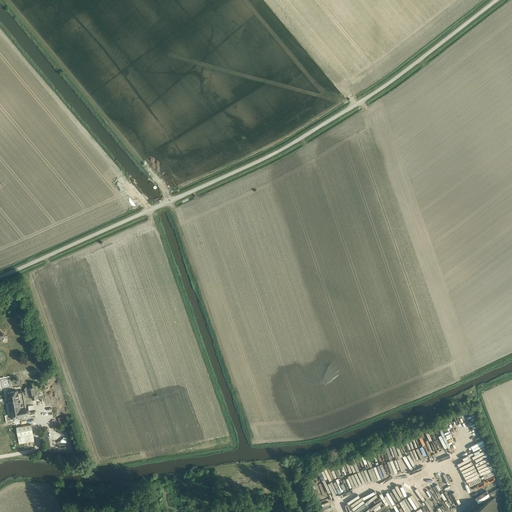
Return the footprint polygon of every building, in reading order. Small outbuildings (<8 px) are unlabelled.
[(31,387),(28,387),(28,386),(26,387),(25,387),(25,388),(24,389),(26,396),(29,395),(31,394),(32,399),(38,398),(37,393),(36,393),(34,386),(36,386),(35,382),(30,383),(31,387)] [(17,391),(7,393),(9,404),(12,403),(13,409),(10,409),(12,419),(15,418),(30,415),(28,406),(20,408),(18,402),(24,401),(25,401),(24,396),(23,396),(22,393),(18,393),(17,391)] [(31,424),(16,426),(19,443),(34,440),(31,424)] [(61,438),(63,449),(71,447),(69,439),(73,439),(71,427),(59,429),(60,433),(65,432),(66,437),(61,438)] [(504,511),(495,497),(470,511),(504,511)]
